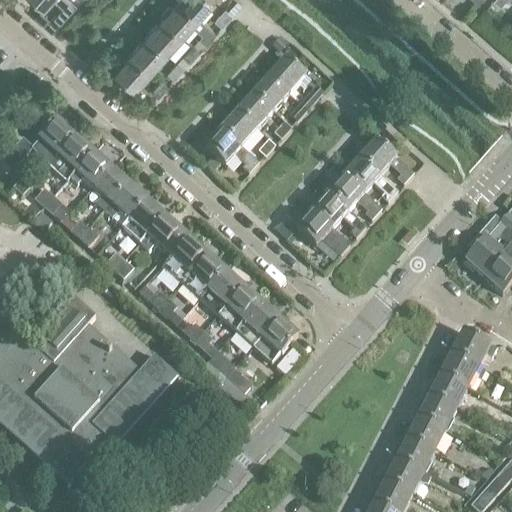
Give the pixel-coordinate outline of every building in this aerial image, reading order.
[(69,0),(66,4),(61,9),(67,15),(77,4),(72,0),(69,0)] [(198,17),(179,0),(177,0),(172,7),(168,6),(161,13),(162,16),(183,34),(191,25),(202,34),(199,38),(205,43),(216,32),(199,16),(198,17)] [(179,0),(198,17),(199,16),(213,0),(179,0)] [(222,25),(231,15),(225,9),(216,20),(222,25)] [(183,34),(162,16),(162,17),(147,34),(167,52),(183,34)] [(167,52),(147,34),(131,52),(151,70),(167,52)] [(190,61),(200,50),(193,45),(184,55),(190,61)] [(151,70),(131,52),(115,70),(134,88),(151,70)] [(174,79),(183,68),(177,62),(168,73),(174,79)] [(285,62),(269,80),(289,98),(297,89),(303,94),(311,86),(305,80),(305,79),(285,62)] [(158,96),(167,85),(162,80),(152,91),(158,96)] [(289,98),(269,80),(253,98),(273,115),(289,98)] [(313,107),(322,96),(316,90),(306,101),(313,107)] [(273,115),(253,98),(238,115),(258,133),(273,115)] [(297,124),(306,114),(300,108),(290,119),(297,124)] [(258,133),(238,115),(222,133),(242,151),(258,133)] [(33,151),(31,153),(50,169),(76,139),(57,122),(40,142),(33,150),(33,151)] [(281,143),(291,132),(284,126),(274,137),(281,143)] [(222,133),(205,151),(225,169),(234,159),(245,169),(242,172),(249,178),(259,166),(242,151),(222,133)] [(76,139),(50,169),(58,177),(67,185),(70,182),(71,183),(95,156),(76,139)] [(22,141),(5,160),(16,170),(31,153),(33,151),(33,150),(22,141)] [(376,143),(360,161),(380,179),(389,169),(400,178),(397,183),(404,189),(414,177),(396,161),(376,143)] [(265,160),(275,150),(268,144),(259,155),(265,160)] [(95,156),(71,183),(78,189),(84,182),(94,191),(111,171),(95,156)] [(213,159),(205,168),(212,175),(221,166),(213,159)] [(380,179),(360,161),(344,179),(364,197),(373,187),(384,197),(381,200),(387,207),(398,195),(380,179)] [(111,171),(94,191),(95,192),(103,199),(95,208),(104,215),(129,187),(113,172),(111,171)] [(364,197),(344,179),(328,197),(348,214),(356,205),(367,215),(364,218),(372,224),(382,213),(364,197)] [(12,191),(22,200),(30,192),(29,191),(32,188),(22,180),(12,191)] [(129,187),(104,215),(112,223),(120,214),(129,223),(147,203),(132,189),(129,187)] [(30,192),(22,200),(28,204),(35,196),(30,192)] [(44,192),(34,203),(44,212),(54,201),(44,192)] [(348,214),(328,197),(313,214),(333,232),(341,222),(352,232),(349,236),(356,242),(366,231),(348,215),(348,214)] [(54,201),(44,212),(52,219),(62,208),(54,201)] [(129,223),(122,231),(139,247),(165,219),(150,206),(147,203),(129,223)] [(468,251),(473,256),(465,265),(483,282),(511,250),(511,212),(500,226),(495,221),(468,251)] [(333,232),(313,214),(296,233),(316,250),(326,240),(337,249),(333,254),(340,260),(350,248),(332,233),(333,232)] [(165,219),(139,247),(149,255),(156,247),(167,256),(169,258),(186,238),(185,237),(168,222),(165,219)] [(80,224),(70,235),(79,243),(89,232),(80,224)] [(89,232),(79,243),(88,252),(98,240),(89,232)] [(165,270),(163,271),(181,287),(207,257),(205,255),(188,240),(187,239),(186,238),(169,258),(170,260),(172,261),(165,270)] [(90,253),(97,260),(103,252),(96,246),(90,253)] [(511,250),(483,282),(502,298),(511,286),(511,250)] [(115,256),(105,268),(114,275),(124,264),(115,256)] [(207,257),(181,287),(199,304),(208,293),(226,273),(224,272),(207,257)] [(124,264),(114,275),(124,284),(134,272),(124,264)] [(208,293),(199,304),(217,319),(244,290),(242,288),(226,273),(208,293)] [(244,290),(217,319),(218,320),(233,335),(243,324),(260,305),(244,290)] [(159,295),(149,306),(157,314),(167,302),(159,295)] [(95,320),(94,319),(71,298),(29,344),(22,338),(6,322),(0,328),(0,427),(67,488),(109,443),(116,450),(178,381),(153,358),(140,374),(103,340),(100,344),(86,331),(95,320)] [(167,302),(157,314),(167,322),(177,311),(167,302)] [(243,324),(233,335),(235,336),(252,351),(279,321),(260,305),(243,324)] [(279,321),(252,351),(271,368),(280,358),(298,338),(279,321)] [(182,323),(175,331),(193,346),(203,335),(195,327),(191,331),(182,323)] [(203,335),(193,346),(211,363),(218,355),(209,348),(213,343),(203,335)] [(464,335),(453,357),(479,370),(486,358),(492,361),(497,352),(464,335)] [(479,370),(453,357),(442,378),(468,392),(474,380),(480,383),(485,374),(479,370)] [(234,372),(234,373),(228,379),(226,382),(225,383),(244,399),(252,389),(253,389),(234,372)] [(468,392),(442,378),(431,399),(457,413),(468,392)] [(457,413),(431,399),(420,421),(446,434),(457,413)] [(446,434),(420,421),(409,442),(435,455),(446,434)] [(435,455),(409,442),(398,463),(424,477),(435,455)] [(431,481),(424,477),(398,463),(387,484),(413,498),(419,486),(423,489),(427,488),(431,481)] [(474,511),(485,511),(511,482),(511,463),(471,509),(474,511)] [(405,511),(413,498),(387,484),(376,505),(388,511),(405,511)]
